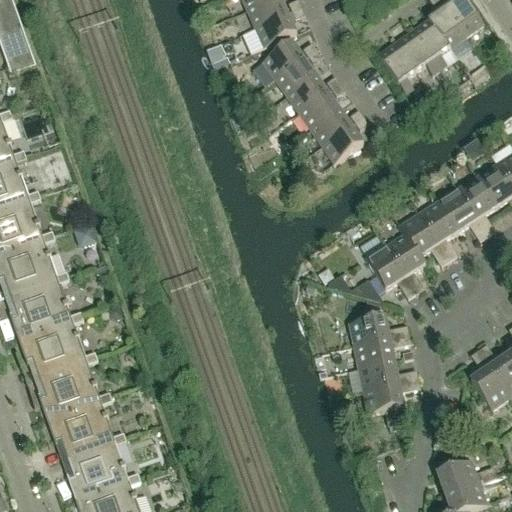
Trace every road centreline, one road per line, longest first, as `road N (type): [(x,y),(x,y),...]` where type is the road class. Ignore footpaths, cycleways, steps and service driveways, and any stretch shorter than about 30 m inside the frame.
road 1 (residential): [(410,511),(432,377),(421,339),(492,293),(500,247),(511,238)]
road 2 (residential): [(387,138),(335,60),(310,0)]
